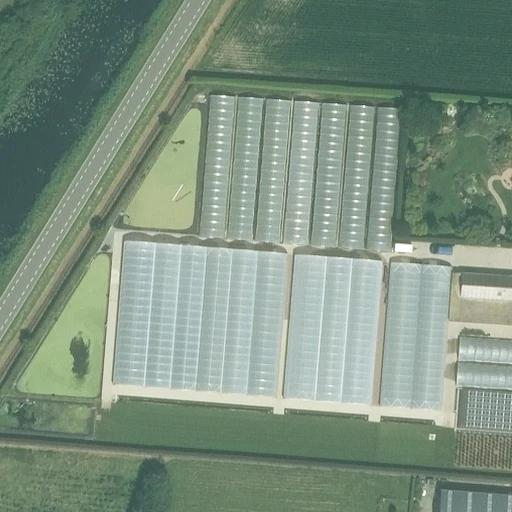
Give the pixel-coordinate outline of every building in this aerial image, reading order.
[(228,92),(205,91),(196,227),(219,228),(228,92)] [(232,93),(226,224),(250,225),(256,94),(232,93)] [(278,234),(283,96),(259,95),(254,233),(278,234)] [(290,98),(285,185),(299,186),(304,99),(290,98)] [(297,235),(298,204),(282,203),(281,234),(297,235)] [(122,234),(108,380),(190,388),(192,363),(217,358),(220,375),(221,370),(216,343),(217,333),(216,331),(217,323),(216,321),(218,308),(203,307),(217,304),(215,296),(233,297),(234,287),(261,290),(239,294),(277,298),(282,252),(238,248),(238,245),(122,234)] [(368,403),(377,257),(291,251),(281,398),(368,403)] [(460,298),(511,301),(511,278),(461,275),(460,298)] [(511,340),(454,338),(454,358),(452,358),(451,383),(450,407),(511,409),(511,340)] [(511,511),(511,497),(440,492),(438,511),(511,511)]
